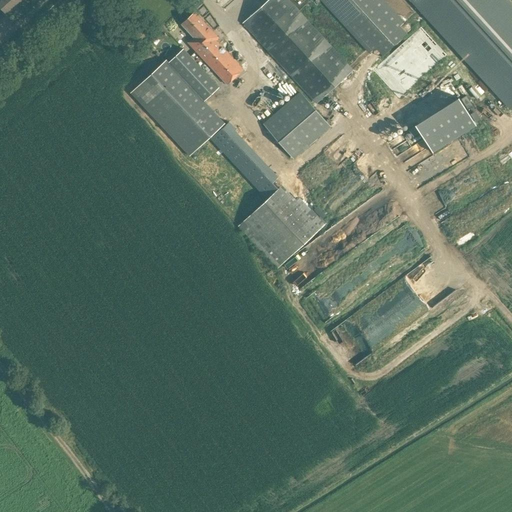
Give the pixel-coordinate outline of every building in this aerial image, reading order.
[(0,0),(0,15),(4,12),(6,15),(18,3),(14,0),(0,0)] [(288,0),(268,0),(243,23),(316,103),(352,70),(288,0)] [(382,0),(321,0),(370,53),(374,50),(381,57),(406,33),(400,26),(403,22),(382,0)] [(188,42),(194,49),(213,31),(195,12),(182,24),(194,37),(188,42)] [(194,49),(227,84),(243,69),(216,40),(219,37),(213,31),(194,49)] [(131,93),(189,156),(224,123),(204,101),(219,87),(184,49),(169,63),(166,60),(131,93)] [(423,78),(422,74),(421,71),(420,68),(416,63),(412,60),(407,57),(401,55),(396,55),(389,57),(384,60),(379,65),(375,71),(374,77),(373,82),(374,87),(378,94),(383,101),(390,104),(396,105),(403,105),(409,103),(413,100),(417,97),(420,91),(422,87),(423,83),(423,78)] [(263,123),(294,159),(331,127),(301,91),(263,123)] [(432,151),(481,125),(466,96),(411,126),(416,135),(422,132),(432,151)] [(238,226),(278,268),(325,224),(229,121),(222,127),(222,128),(212,138),(268,198),(238,226)] [(406,172),(409,178),(415,175),(412,169),(406,172)]
